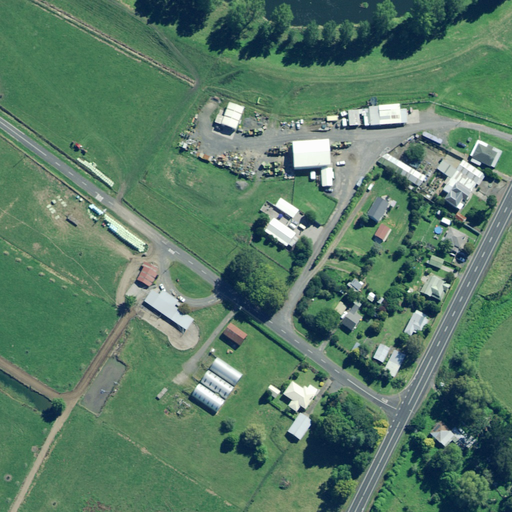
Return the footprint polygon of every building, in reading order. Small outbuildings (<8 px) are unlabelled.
[(243,109),(229,104),(224,118),(217,116),(214,123),(235,131),(243,109)] [(399,111),(399,106),(360,109),(360,114),(358,114),(358,125),(369,124),(369,127),(406,123),(405,111),(399,111)] [(493,169),(501,152),(487,146),(477,141),(467,161),(479,166),(480,163),(493,169)] [(330,180),(333,180),(332,167),(329,167),(327,142),(292,145),(294,170),(320,168),(321,188),(331,187),(330,180)] [(443,201),(459,212),(465,203),(471,195),(469,194),(476,184),(478,186),(485,176),(449,151),(436,169),(447,177),(443,184),(446,185),(442,191),(447,194),(443,201)] [(425,177),(384,153),(378,163),(419,187),(425,177)] [(298,211),(280,200),(275,207),(292,219),(298,211)] [(466,218),(458,213),(454,219),(463,224),(466,218)] [(295,235),(273,220),(264,232),(286,248),(287,245),(292,249),(298,240),(293,237),(295,235)] [(465,236),(448,228),(441,242),(450,246),(448,249),(457,254),(465,236)] [(443,261),(431,256),(428,265),(440,270),(443,261)] [(158,270),(145,263),(136,281),(149,288),(158,270)] [(444,282),(428,275),(419,293),(440,303),(448,286),(443,284),(444,282)] [(361,287),(353,279),(347,286),(355,294),(361,287)] [(159,296),(151,291),(144,302),(186,331),(193,321),(177,310),(180,305),(162,292),(159,296)] [(375,297),(370,293),(366,299),(371,302),(375,297)] [(346,307),(340,302),(333,311),(340,316),(346,307)] [(361,318),(350,309),(340,324),(351,332),(361,318)] [(429,318),(415,311),(403,334),(410,337),(413,333),(420,337),(429,318)] [(246,336),(230,325),(222,335),(239,347),(246,336)] [(389,349),(379,345),(373,359),(382,363),(389,349)] [(404,357),(393,351),(382,373),(393,379),(404,357)] [(242,375),(216,358),(209,369),(234,386),(242,375)] [(209,372),(198,388),(208,395),(211,390),(225,400),(233,388),(209,372)] [(302,390),(291,383),(283,395),(291,401),(287,407),(296,413),(300,407),(305,410),(315,395),(304,387),(302,390)] [(279,392),(270,386),(265,392),(274,399),(279,392)] [(312,422),(300,414),(287,432),(299,441),(312,422)] [(467,449),(476,440),(468,432),(463,437),(453,428),(450,432),(440,422),(429,434),(444,449),(451,441),(461,451),(465,447),(467,449)]
